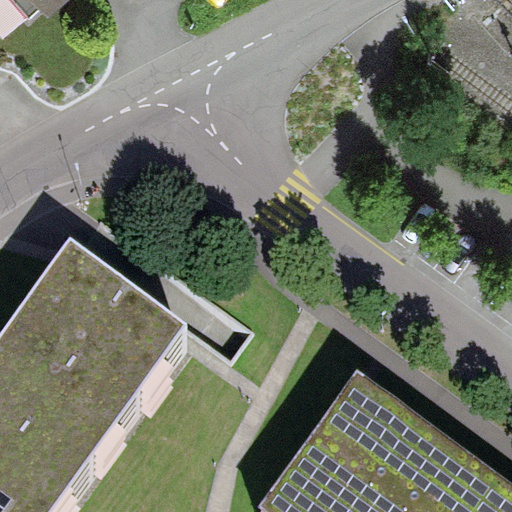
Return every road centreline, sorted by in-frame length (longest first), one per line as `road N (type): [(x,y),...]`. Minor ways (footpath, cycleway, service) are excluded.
road 1 (residential): [(511,372),(291,211),(219,136),(184,81)]
road 2 (residential): [(184,81),(0,182)]
road 3 (residential): [(340,0),(184,81)]
